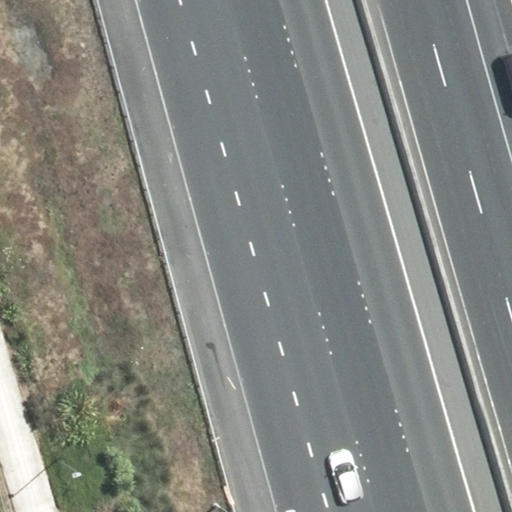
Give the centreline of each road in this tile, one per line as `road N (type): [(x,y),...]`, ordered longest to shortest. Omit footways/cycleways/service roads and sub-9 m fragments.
road 1 (motorway): [(423,511),(274,0)]
road 2 (motorway): [(443,0),(511,234)]
